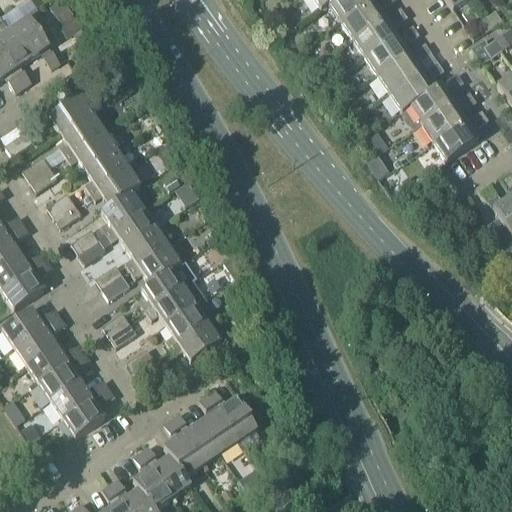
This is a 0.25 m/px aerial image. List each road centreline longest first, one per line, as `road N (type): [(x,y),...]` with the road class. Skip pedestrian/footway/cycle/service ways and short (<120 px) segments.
road 1 (tertiary): [(130,0),(213,128),(392,511)]
road 2 (tertiary): [(511,382),(308,160),(227,50)]
road 3 (residential): [(146,430),(78,318),(59,257),(0,177)]
road 4 (residential): [(26,511),(146,430)]
